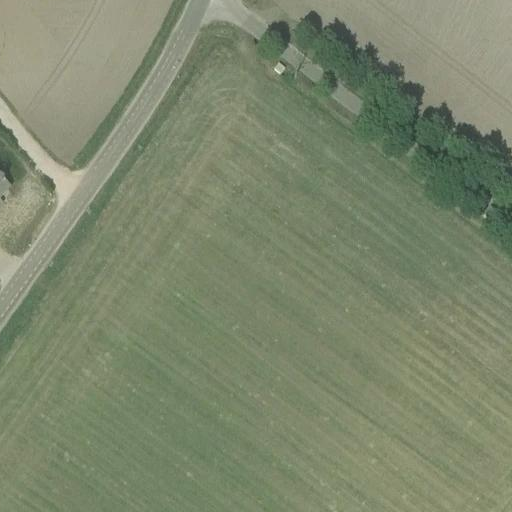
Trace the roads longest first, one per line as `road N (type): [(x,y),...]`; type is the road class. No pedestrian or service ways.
road 1 (unclassified): [(511,229),(216,0)]
road 2 (tertiary): [(0,309),(138,112),(199,0)]
